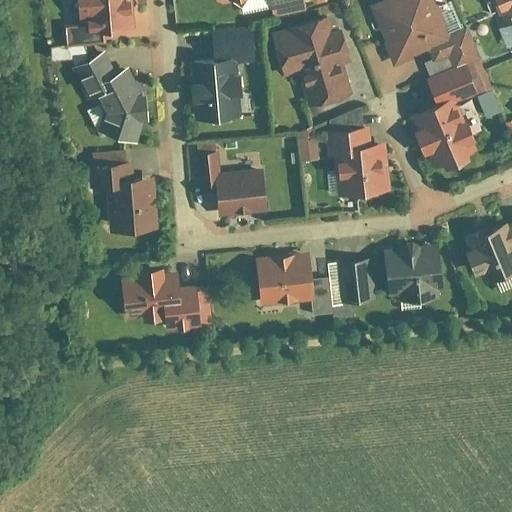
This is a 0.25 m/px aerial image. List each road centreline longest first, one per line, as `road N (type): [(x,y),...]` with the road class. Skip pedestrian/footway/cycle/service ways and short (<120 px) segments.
road 1 (residential): [(151,0),(178,214),(196,235),(424,211)]
road 2 (residential): [(424,211),(368,70)]
